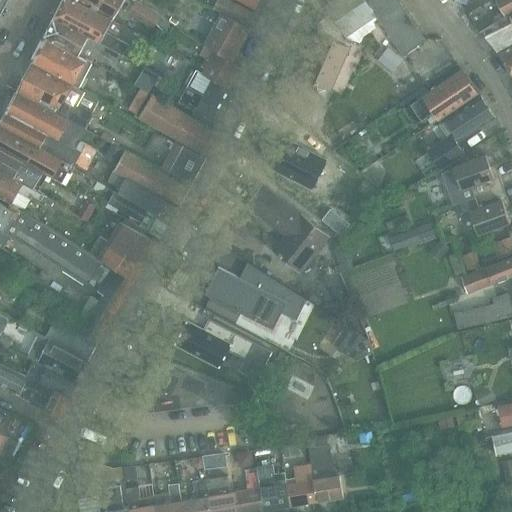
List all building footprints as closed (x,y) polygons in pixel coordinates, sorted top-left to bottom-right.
[(73,0),(62,0),(53,19),(119,54),(122,57),(128,47),(106,35),(112,21),(73,0)] [(73,0),(112,21),(123,2),(128,5),(124,11),(154,28),(161,15),(133,0),(73,0)] [(218,0),(214,8),(221,12),(248,26),(255,13),(231,0),(218,0)] [(237,0),(255,9),(260,0),(237,0)] [(318,34),(300,76),(316,83),(318,92),(328,88),(332,90),(353,40),(360,43),(362,37),(375,27),(370,20),(375,16),(371,9),(364,0),(335,0),(326,7),(331,15),(320,22),(324,29),(322,31),(320,35),(318,34)] [(364,0),(371,9),(383,0),(364,0)] [(379,20),(402,5),(398,0),(383,0),(371,9),(375,16),(376,15),(379,20)] [(479,34),(511,17),(511,0),(489,0),(484,3),(466,13),(479,34)] [(402,5),(379,20),(387,32),(410,16),(402,5)] [(221,12),(204,44),(233,63),(252,29),(248,26),(221,12)] [(418,28),(410,16),(387,32),(395,43),(418,28)] [(497,49),(499,51),(511,44),(511,17),(511,18),(511,24),(487,38),(496,49),(497,49)] [(53,19),(43,37),(78,56),(85,43),(94,48),(93,49),(115,61),(119,54),(53,19)] [(403,55),(426,40),(418,28),(395,43),(403,55)] [(43,37),(31,62),(77,88),(92,62),(91,62),(85,58),(84,59),(78,56),(43,37)] [(206,69),(203,75),(229,91),(242,68),(233,63),(204,44),(203,45),(204,45),(198,55),(210,61),(206,69)] [(511,44),(499,51),(511,74),(511,44)] [(388,47),(378,60),(391,71),(402,58),(388,47)] [(436,47),(420,56),(425,67),(442,58),(436,47)] [(30,62),(14,93),(48,111),(52,104),(57,107),(56,109),(86,126),(91,117),(75,107),(82,93),(76,90),(77,88),(30,62)] [(133,84),(140,88),(148,93),(152,85),(158,74),(143,66),(133,84)] [(422,96),(411,104),(421,119),(426,116),(432,124),(439,119),(448,113),(478,93),(462,69),(429,92),(422,96)] [(196,111),(192,117),(217,133),(218,133),(226,120),(220,116),(233,93),(229,91),(203,75),(195,70),(193,75),(209,85),(202,97),(186,87),(178,101),(196,111)] [(99,100),(77,88),(76,90),(82,93),(75,107),(91,117),(99,100)] [(128,109),(136,114),(148,93),(140,88),(130,106),(128,109)] [(14,93),(0,121),(0,128),(70,167),(74,162),(87,169),(97,150),(81,141),(86,131),(48,111),(14,93)] [(217,133),(192,117),(152,95),(139,118),(203,153),(217,133)] [(451,115),(441,122),(450,136),(452,134),(457,142),(465,136),(494,117),(491,113),(480,97),(455,113),(451,115)] [(0,128),(0,150),(46,175),(52,178),(59,166),(68,171),(70,167),(0,128)] [(279,133),(263,161),(305,186),(321,159),(279,133)] [(428,150),(442,171),(466,155),(457,142),(452,134),(450,136),(428,150)] [(114,171),(178,207),(190,187),(167,175),(124,151),(111,144),(104,159),(116,165),(114,171)] [(167,175),(190,187),(205,159),(201,157),(183,147),(167,175)] [(0,150),(0,168),(37,191),(46,175),(0,150)] [(455,169),(443,174),(454,205),(459,203),(475,197),(503,187),(497,170),(493,172),(491,166),(487,155),(454,167),(455,169)] [(0,241),(7,228),(88,279),(95,269),(106,276),(96,291),(102,295),(98,301),(92,311),(110,322),(135,282),(88,253),(22,210),(29,199),(32,196),(49,206),(52,200),(37,191),(0,168),(0,241)] [(116,193),(170,223),(178,207),(114,171),(107,183),(118,189),(116,193)] [(274,251),(302,273),(330,237),(302,215),(301,216),(263,187),(248,206),(279,230),(285,223),(292,229),(274,251)] [(475,197),(459,203),(463,214),(470,211),(478,234),(511,222),(505,205),(509,204),(503,187),(475,197)] [(116,193),(114,191),(107,202),(140,222),(137,226),(160,239),(170,223),(116,193)] [(76,215),(87,221),(95,208),(84,201),(76,215)] [(330,210),(323,220),(336,230),(344,220),(330,210)] [(88,253),(135,282),(159,243),(158,243),(120,222),(111,235),(107,242),(99,237),(88,253)] [(413,228),(389,237),(393,250),(418,241),(413,228)] [(511,239),(511,236),(491,243),(497,259),(511,253),(511,239)] [(440,239),(429,252),(439,260),(449,247),(440,239)] [(474,251),(461,255),(467,271),(479,266),(474,251)] [(511,258),(462,278),(468,293),(511,275),(511,258)] [(218,267),(205,293),(274,328),(281,313),(296,320),(306,300),(247,262),(239,277),(218,267)] [(48,275),(40,270),(31,285),(40,290),(48,275)] [(454,313),(458,329),(511,316),(511,312),(507,292),(492,297),(493,303),(454,313)] [(78,315),(87,320),(92,311),(98,301),(90,296),(78,315)] [(87,320),(78,315),(71,311),(67,318),(82,328),(87,320)] [(82,328),(80,332),(97,342),(98,343),(110,322),(92,311),(87,320),(82,328)] [(186,321),(174,344),(219,367),(229,350),(245,358),(263,368),(271,352),(209,319),(204,330),(186,321)] [(346,325),(333,345),(348,356),(351,352),(359,357),(369,341),(346,325)] [(61,340),(59,344),(88,360),(97,342),(80,332),(69,327),(61,340)] [(34,360),(46,366),(78,381),(79,377),(88,360),(59,344),(39,334),(38,337),(36,336),(27,353),(28,353),(26,357),(34,360)] [(0,335),(0,343),(8,347),(11,341),(0,335)] [(34,360),(26,376),(39,382),(50,387),(70,396),(78,381),(46,366),(34,360)] [(50,387),(39,382),(26,376),(0,363),(0,384),(21,394),(24,387),(35,392),(30,403),(61,417),(70,396),(50,387)] [(488,388),(474,395),(480,405),(493,398),(488,388)] [(511,402),(496,406),(500,427),(511,424),(511,402)] [(451,418),(437,421),(439,429),(453,426),(451,418)] [(370,431),(358,433),(360,442),(372,441),(370,431)] [(473,439),(465,441),(469,455),(476,453),(473,439)] [(291,445),(281,446),(283,457),(294,455),(293,445),(291,445)] [(328,446),(309,449),(312,466),(317,502),(343,498),(339,475),(335,476),(332,463),(331,453),(329,452),(328,446)] [(251,451),(237,453),(239,467),(253,465),(251,451)] [(202,457),(191,458),(192,465),(197,469),(204,468),(204,464),(202,457)] [(507,489),(508,495),(509,498),(511,497),(511,459),(501,462),(507,489)] [(295,474),(286,475),(290,506),(317,502),(312,467),(310,467),(310,465),(294,467),(295,474)] [(272,466),(257,468),(264,511),(290,506),(286,475),(284,475),(286,484),(276,485),(272,466)] [(122,468),(124,479),(132,477),(130,467),(122,468)] [(122,468),(113,469),(114,479),(123,478),(122,468)] [(245,490),(234,492),(238,511),(254,511),(264,511),(257,468),(257,470),(258,473),(247,475),(249,486),(245,486),(245,490)] [(206,479),(211,511),(238,511),(234,492),(231,493),(228,476),(215,478),(206,479)] [(195,499),(182,501),(183,511),(211,511),(206,479),(192,481),(195,499)] [(170,493),(154,495),(157,511),(183,511),(182,501),(179,484),(176,485),(169,486),(170,493)] [(130,511),(129,505),(123,505),(120,489),(120,485),(96,489),(99,511),(130,511)] [(126,489),(129,505),(130,511),(157,511),(154,495),(153,495),(154,497),(140,499),(138,487),(126,489)]
